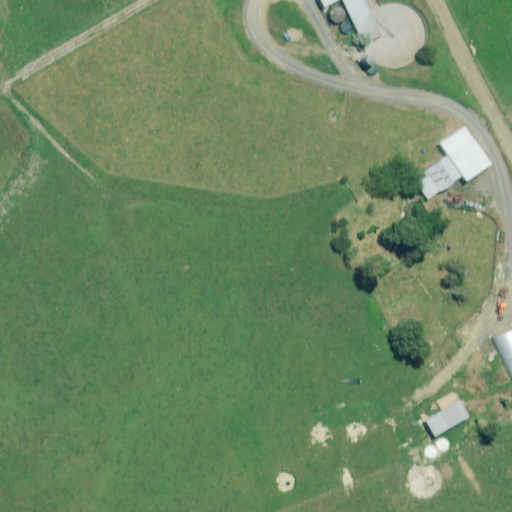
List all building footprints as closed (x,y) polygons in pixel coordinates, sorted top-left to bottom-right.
[(379,35),(360,0),(314,0),(319,8),(333,0),(338,0),(362,44),(379,35)] [(342,18),(342,15),(342,12),(341,10),(339,7),(336,6),(333,5),(330,6),(328,7),(326,9),(324,11),(324,14),(324,17),(325,20),(327,22),(330,23),(332,24),(335,24),(338,23),(340,21),(342,18)] [(354,63),(357,61),(359,66),(370,60),(367,54),(362,44),(348,52),(354,63)] [(484,164),(458,127),(434,144),(442,156),(409,179),(423,199),(456,177),(459,182),(484,164)] [(511,349),(497,358),(510,380),(511,378),(511,349)]
